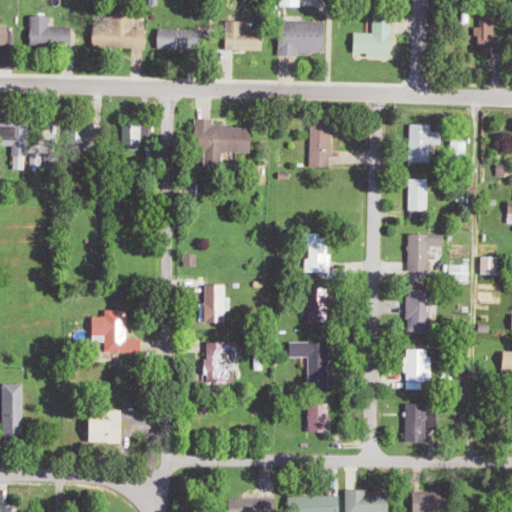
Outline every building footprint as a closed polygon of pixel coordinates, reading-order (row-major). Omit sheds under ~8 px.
[(306,0),(288,0),(288,7),(307,8),(306,0)] [(98,48),(149,49),(150,28),(139,27),(139,14),(114,13),(114,24),(99,23),(98,48)] [(56,17),(35,16),(35,47),(76,48),(77,28),(55,28),(56,17)] [(482,54),(500,54),(501,19),(483,18),(482,54)] [(0,45),(15,46),(16,27),(5,26),(6,19),(0,19),(0,45)] [(357,54),(372,54),(373,59),(399,58),(398,19),(379,20),(379,34),(357,34),(357,54)] [(253,30),(253,22),(232,23),(233,51),(271,51),(271,30),(253,30)] [(208,31),(161,29),(161,49),(208,51),(208,31)] [(259,153),(259,128),(219,128),(219,120),(202,120),(202,148),(213,148),(213,168),(228,168),(228,153),(259,153)] [(147,139),(155,139),(155,124),(131,125),(132,146),(147,146),(147,139)] [(438,125),(414,126),(415,142),(451,141),(450,132),(438,132),(438,125)] [(314,168),(335,168),(336,136),(315,136),(314,168)] [(454,141),(454,160),(472,159),(471,141),(454,141)] [(50,174),(63,174),(62,154),(46,155),(47,164),(49,164),(50,174)] [(434,180),(415,180),(414,217),(433,218),(434,180)] [(413,235),(412,272),(435,273),(436,247),(451,248),(452,236),(413,235)] [(335,240),(314,240),(313,260),(310,260),(310,273),(334,273),(335,240)] [(503,276),(504,258),(487,257),(486,275),(503,276)] [(475,265),(456,266),(456,282),(476,282),(475,265)] [(231,323),(231,286),(211,286),(212,323),(231,323)] [(427,330),(436,330),(437,292),(412,291),(411,328),(427,329),(427,330)] [(316,292),(311,321),(332,325),(337,296),(316,292)] [(99,336),(111,336),(111,352),(147,352),(147,339),(132,339),(132,310),(110,310),(110,317),(99,317),(99,336)] [(242,383),(241,342),(211,343),(211,383),(242,383)] [(338,343),(296,343),(296,357),(315,357),(315,388),(334,388),(334,360),(338,360),(338,343)] [(411,389),(427,390),(427,381),(435,382),(436,350),(418,350),(417,367),(412,367),(411,389)] [(7,434),(29,434),(28,383),(6,383),(7,434)] [(334,403),(313,404),(314,432),(334,431),(334,403)] [(97,419),(97,443),(128,443),(128,411),(114,411),(114,420),(97,419)] [(395,511),(395,499),(373,500),(373,490),(350,491),(350,511),(395,511)] [(418,492),(417,511),(452,511),(453,494),(418,492)] [(292,496),(291,511),(345,511),(345,497),(292,496)] [(283,511),(283,498),(236,500),(236,511),(283,511)]
